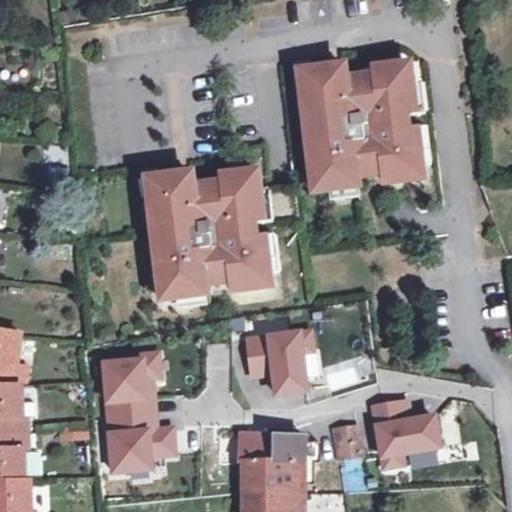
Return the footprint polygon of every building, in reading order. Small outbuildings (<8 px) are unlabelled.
[(327,70),(307,72),(310,91),(300,92),(312,193),(342,190),(341,180),(382,175),(383,184),(422,180),(418,152),(409,153),(402,100),(412,99),(408,66),(373,70),(374,77),(344,81),(343,73),(328,75),(327,70)] [(158,198),(148,199),(160,301),(190,298),(189,288),(230,283),(232,293),(270,288),(266,260),(256,261),(250,208),(260,207),(256,174),(220,178),(221,185),(191,189),(190,182),(176,183),(175,177),(155,180),(158,198)] [(19,335),(0,332),(0,380),(13,382),(16,365),(19,335)] [(312,332),(247,339),(251,379),(272,377),(274,396),(304,393),(300,353),(314,352),(312,332)] [(139,361),(98,365),(110,475),(151,471),(149,457),(174,454),(172,431),(151,433),(146,380),(161,379),(158,353),(138,355),(139,361)] [(314,354),(302,357),(308,379),(320,376),(314,354)] [(30,367),(16,365),(13,382),(27,385),(30,367)] [(23,421),(21,387),(0,388),(0,436),(18,436),(21,436),(21,421),(23,421)] [(406,404),(373,408),(381,470),(403,467),(401,457),(437,452),(433,419),(409,422),(406,404)] [(23,421),(21,421),(21,436),(30,435),(30,420),(23,421)] [(90,439),(86,421),(59,425),(62,444),(90,439)] [(339,461),(359,457),(355,429),(335,433),(339,461)] [(18,450),(23,450),(31,450),(30,435),(21,436),(18,436),(18,450)] [(25,482),(23,450),(18,450),(18,436),(0,436),(0,483),(22,482),(25,482)] [(242,464),(245,500),(281,497),(303,497),(304,439),(240,437),(238,464),(242,464)] [(0,483),(0,511),(30,511),(30,482),(25,482),(22,482),(0,483)] [(46,507),(47,487),(32,487),(32,507),(46,507)] [(282,511),(281,497),(245,500),(246,511),(282,511)]
